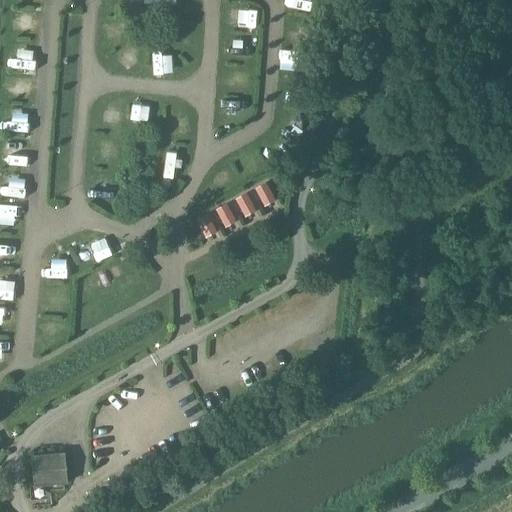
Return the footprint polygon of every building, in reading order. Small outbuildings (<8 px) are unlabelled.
[(130,0),(130,5),(177,9),(177,0),(130,0)] [(109,21),(128,20),(128,10),(108,11),(109,21)] [(127,29),(125,46),(146,47),(147,30),(127,29)] [(253,37),(253,58),(271,58),(270,37),(253,37)] [(25,67),(25,82),(45,81),(45,67),(25,67)] [(223,94),(242,95),(243,76),(223,76),(223,94)] [(12,111),(32,112),(33,94),(13,93),(12,111)] [(176,107),(174,128),(189,129),(190,108),(176,107)] [(294,107),(291,124),(308,128),(311,110),(294,107)] [(26,149),(36,150),(38,132),(28,131),(26,149)] [(177,154),(193,155),(194,136),(177,135),(177,154)] [(94,178),(110,177),(109,159),(93,160),(94,178)] [(14,184),(34,184),(34,163),(14,163),(14,184)] [(266,183),(256,188),(266,207),(276,202),(266,183)] [(247,193),(237,199),(247,217),(256,212),(247,193)] [(32,198),(18,196),(15,221),(30,223),(32,198)] [(227,204),(217,209),(227,227),(237,222),(227,204)] [(208,215),(198,220),(208,238),(217,233),(208,215)] [(0,244),(9,245),(11,226),(0,225),(0,244)] [(22,288),(23,262),(3,261),(3,277),(11,277),(11,288),(22,288)] [(21,315),(20,291),(10,291),(10,316),(21,315)] [(2,328),(0,341),(0,351),(9,353),(13,329),(2,328)] [(63,454),(33,457),(36,486),(66,483),(63,454)]
